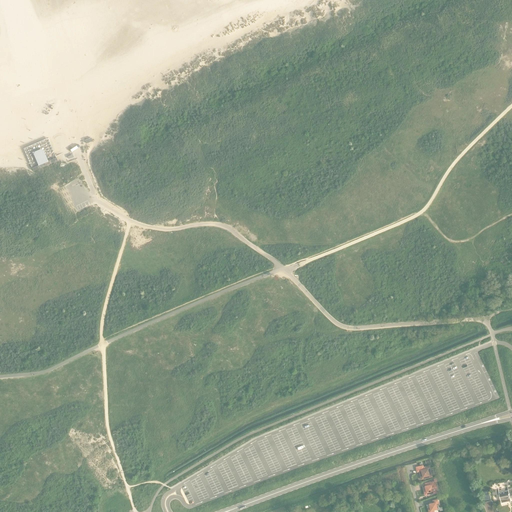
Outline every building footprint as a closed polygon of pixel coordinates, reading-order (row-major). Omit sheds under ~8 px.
[(38,165),(32,167),(33,170),(57,160),(56,157),(48,160),(43,149),(40,148),(34,151),(33,153),(38,165)] [(423,465),(416,467),(417,471),(419,470),(420,474),(421,479),(432,476),(429,466),(425,467),(424,467),(423,465)] [(426,490),(424,490),(425,494),(433,493),(432,489),(436,488),(435,483),(433,483),(433,481),(425,483),(426,490)] [(511,488),(508,489),(508,490),(498,492),(501,502),(510,500),(510,498),(511,497),(511,488)] [(433,503),(429,503),(430,507),(428,508),(429,511),(430,511),(434,511),(433,509),(437,508),(436,502),(438,502),(437,499),(433,500),(433,503)]
